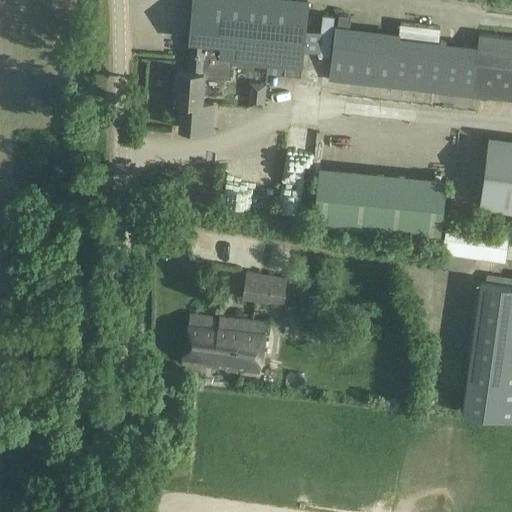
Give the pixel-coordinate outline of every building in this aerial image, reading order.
[(191,40),(190,51),(204,52),(203,65),(219,66),(218,77),(231,78),(233,62),(284,67),(284,74),(300,76),(308,1),(296,0),(192,0),(189,40),(191,40)] [(400,32),(335,25),(329,80),(511,101),(511,36),(479,32),(477,45),(400,36),(400,32)] [(181,101),(179,127),(210,130),(212,102),(202,101),(204,75),(218,77),(219,66),(203,65),(204,52),(190,51),(188,70),(178,69),(175,100),(181,101)] [(264,100),(265,81),(251,80),(249,99),(264,100)] [(511,211),(511,136),(487,134),(478,207),(511,211)] [(446,177),(318,165),(312,225),(440,238),(440,236),(446,177)] [(510,229),(446,221),(442,252),(506,261),(510,229)] [(288,277),(246,270),(242,298),(284,305),(288,277)] [(511,283),(480,280),(462,412),(467,412),(473,413),(485,415),(511,418),(511,283)] [(219,317),(190,313),(181,363),(259,374),(267,323),(219,316),(219,317)]
